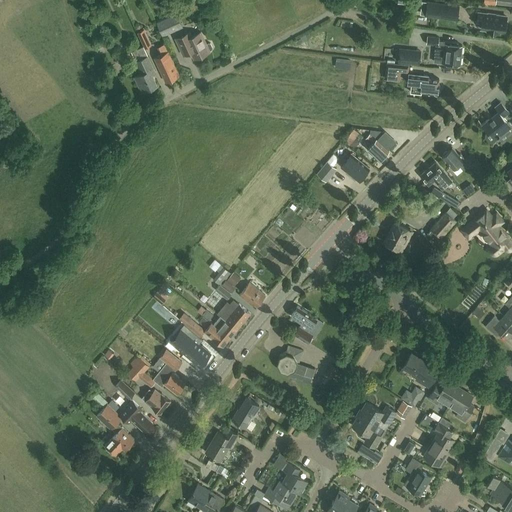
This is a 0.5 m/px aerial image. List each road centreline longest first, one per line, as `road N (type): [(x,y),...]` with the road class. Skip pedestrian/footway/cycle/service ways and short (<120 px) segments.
road 1 (unclassified): [(0,277),(61,236),(136,118),(348,0)]
road 2 (secondary): [(111,511),(222,366),(330,244)]
road 3 (secondary): [(330,244),(400,164),(511,68)]
road 4 (residential): [(306,456),(407,307)]
road 5 (residential): [(502,381),(407,307)]
